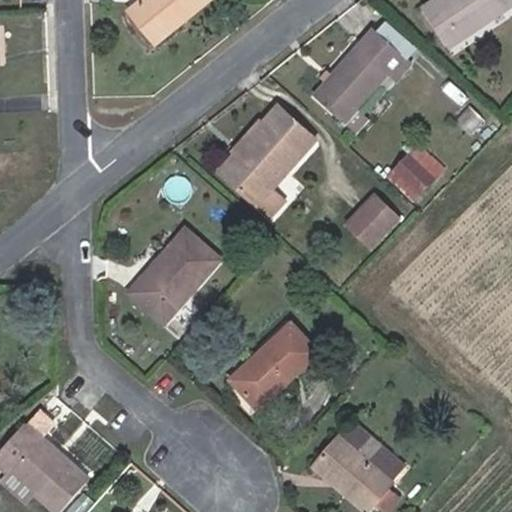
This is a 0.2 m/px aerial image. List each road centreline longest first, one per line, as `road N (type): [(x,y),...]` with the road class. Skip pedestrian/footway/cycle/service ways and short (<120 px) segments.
road 1 (unclassified): [(218,461),(103,370),(81,332),(73,193)]
road 2 (unclassified): [(312,0),(73,193)]
road 3 (unclassified): [(73,193),(68,0)]
